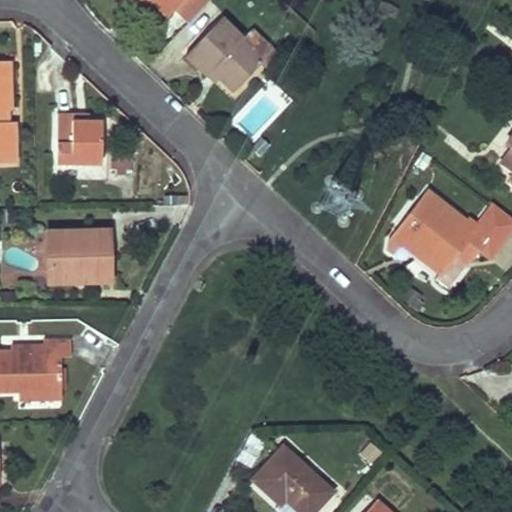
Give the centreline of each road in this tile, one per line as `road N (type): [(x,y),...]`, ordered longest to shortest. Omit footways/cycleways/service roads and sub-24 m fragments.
road 1 (residential): [(245,191),(186,258),(58,496)]
road 2 (residential): [(245,191),(387,330),(414,345),(472,343),(511,312)]
road 3 (residential): [(31,3),(245,191)]
